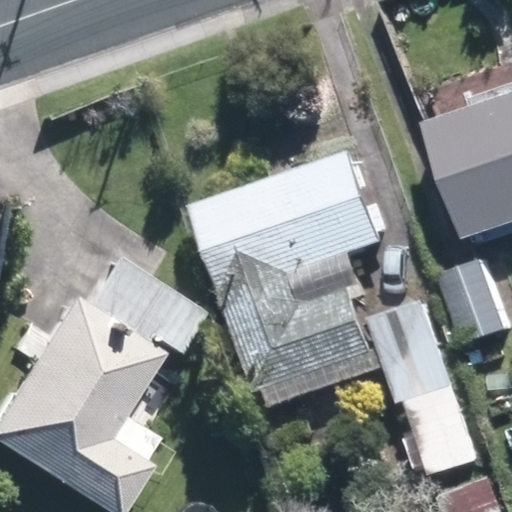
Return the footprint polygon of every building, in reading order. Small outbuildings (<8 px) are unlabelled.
[(511,216),(511,85),(418,118),(459,235),(511,216)] [(355,135),(185,196),(259,399),(375,357),(336,249),(390,229),(355,135)] [(455,265),(479,338),(511,326),(511,291),(498,251),(455,265)] [(58,290),(0,381),(0,443),(109,511),(115,511),(160,442),(113,413),(153,350),(58,290)] [(421,292),(365,312),(390,382),(447,362),(421,292)] [(467,399),(410,419),(428,469),(485,448),(467,399)] [(482,511),(498,507),(485,471),(431,491),(438,511),(482,511)]
